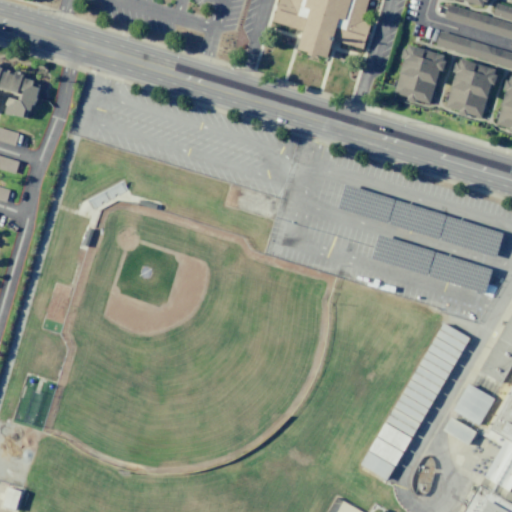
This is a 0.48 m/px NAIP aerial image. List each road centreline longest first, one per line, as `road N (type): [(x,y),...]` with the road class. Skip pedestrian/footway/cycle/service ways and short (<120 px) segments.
road 1 (secondary): [(0,20),(511,176)]
road 2 (residential): [(77,44),(0,295)]
